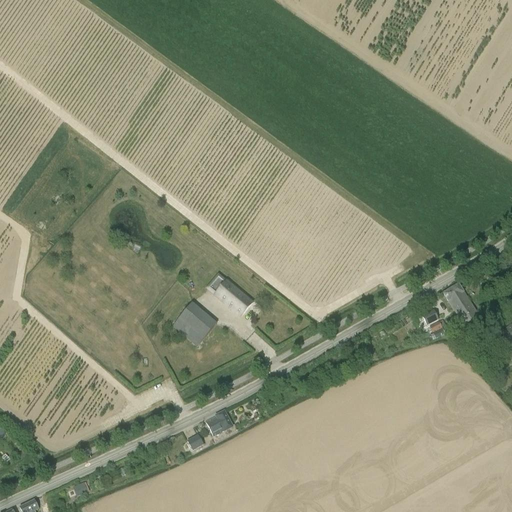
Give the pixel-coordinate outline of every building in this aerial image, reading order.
[(485,274),(491,285),(509,274),(503,263),(485,274)] [(214,297),(240,319),(253,305),(226,282),(214,297)] [(444,294),(465,330),(480,321),(459,285),(444,294)] [(216,325),(192,304),(172,328),(197,349),(216,325)] [(421,317),(427,327),(438,321),(433,311),(421,317)] [(438,323),(429,327),(432,333),(441,329),(441,328),(438,323)] [(511,327),(511,328),(510,327),(492,343),(500,352),(505,348),(510,353),(511,350),(511,327)] [(442,329),(433,334),(436,340),(445,335),(442,329)] [(205,424),(213,439),(232,428),(224,414),(205,424)] [(197,436),(186,443),(192,453),(203,446),(197,436)] [(83,484),(77,487),(81,496),(87,493),(83,484)] [(20,511),(37,511),(38,510),(34,501),(19,509),(20,511)]
